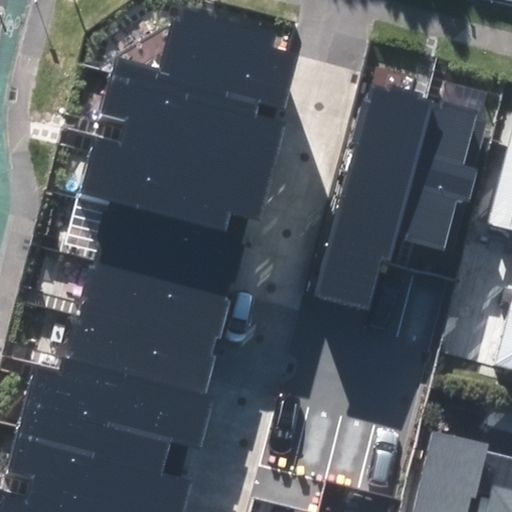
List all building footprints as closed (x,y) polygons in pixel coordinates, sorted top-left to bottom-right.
[(182,511),(189,484),(163,477),(170,446),(199,453),(211,400),(205,401),(250,222),(258,224),(280,135),(248,127),(252,108),(279,114),(290,69),(262,62),(265,50),(175,28),(162,81),(120,72),(109,118),(130,123),(124,149),(99,143),(85,200),(115,207),(104,257),(66,249),(13,474),(36,480),(30,504),(1,497),(0,499),(0,511),(182,511)] [(387,258),(428,99),(362,81),(309,297),(362,310),(373,266),(385,269),(387,258)] [(393,243),(455,258),(490,114),(428,99),(393,243)] [(511,272),(489,358),(511,364),(511,112),(484,217),(511,223),(511,272)] [(428,434),(410,511),(511,511),(511,496),(477,488),(486,448),(428,434)]
